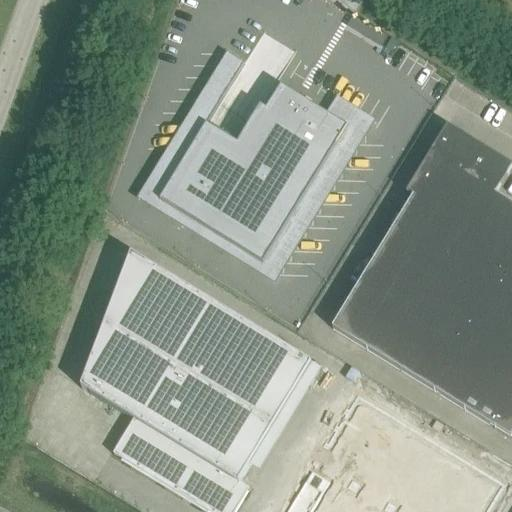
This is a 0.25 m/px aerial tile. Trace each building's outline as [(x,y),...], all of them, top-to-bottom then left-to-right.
[(392,39),(386,48),(392,52),(398,43),(392,39)] [(189,155),(160,202),(264,267),(349,128),(327,115),(282,87),(282,88),(276,98),(267,112),(262,108),(239,145),(208,126),(207,125),(189,155)] [(376,260),(333,330),(511,440),(511,205),(496,195),(501,187),(502,187),(508,178),(507,177),(510,173),(511,169),(511,166),(509,165),(508,165),(474,144),(475,143),(474,142),(474,143),(447,127),(447,128),(448,129),(443,138),(443,137),(407,195),(408,196),(409,195),(414,198),(384,246),(385,247),(377,261),(376,260)] [(114,456),(206,511),(237,511),(249,492),(250,491),(240,484),(312,365),(132,256),(82,390),(135,422),(114,456)] [(313,389),(317,382),(311,378),(307,385),(313,389)] [(358,395),(288,511),(491,511),(508,484),(358,395)]
